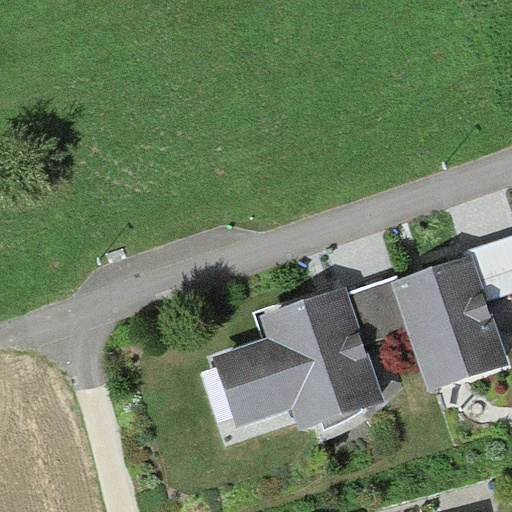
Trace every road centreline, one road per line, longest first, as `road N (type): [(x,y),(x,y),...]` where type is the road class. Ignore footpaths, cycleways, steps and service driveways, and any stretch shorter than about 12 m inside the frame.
road 1 (residential): [(0,335),(511,156)]
road 2 (track): [(80,310),(130,511)]
